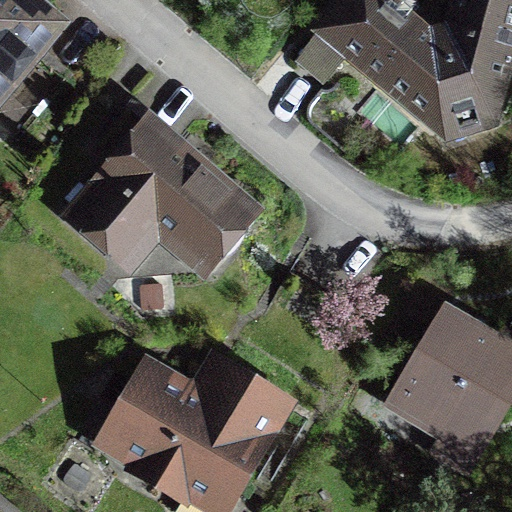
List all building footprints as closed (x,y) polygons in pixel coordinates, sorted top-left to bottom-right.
[(0,0),(0,92),(57,25),(27,0),(0,0)] [(385,0),(344,0),(298,59),(323,80),(350,49),(435,119),(495,101),(511,29),(511,0),(460,0),(452,36),(435,40),(385,0)] [(111,167),(73,214),(118,253),(137,231),(160,231),(203,268),(255,211),(128,104),(88,149),(111,167)] [(511,357),(448,319),(397,403),(472,447),(511,380),(511,357)] [(149,371),(108,441),(143,461),(146,477),(170,491),(186,486),(221,507),(282,403),(220,367),(207,388),(185,392),(149,371)]
